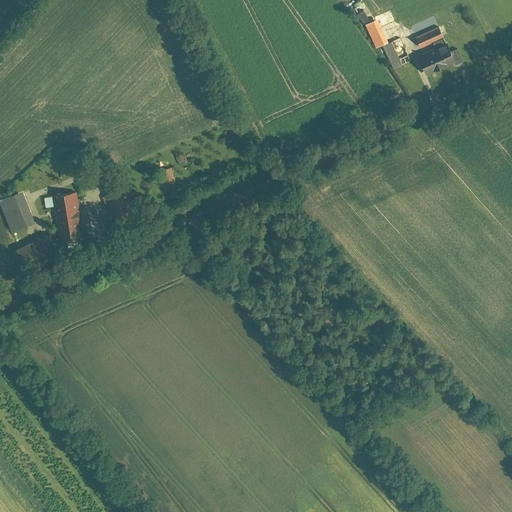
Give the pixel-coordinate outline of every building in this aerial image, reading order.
[(395,19),(389,6),(382,9),(383,12),(374,16),(379,26),(395,19)] [(375,46),(382,42),(370,24),(364,28),(375,46)] [(444,35),(439,24),(416,34),(420,45),(444,35)] [(411,60),(400,36),(382,44),(393,68),(411,60)] [(452,49),(447,39),(417,52),(427,74),(454,61),(455,63),(464,59),(458,46),(452,49)] [(188,159),(184,152),(176,156),(180,164),(188,159)] [(176,181),(171,166),(157,172),(162,186),(176,181)] [(124,186),(102,196),(117,231),(139,221),(124,186)] [(35,220),(22,188),(0,196),(0,203),(11,230),(35,220)] [(75,190),(52,194),(59,240),(84,236),(81,219),(88,218),(87,208),(78,209),(75,190)] [(56,253),(47,232),(15,246),(23,267),(56,253)]
